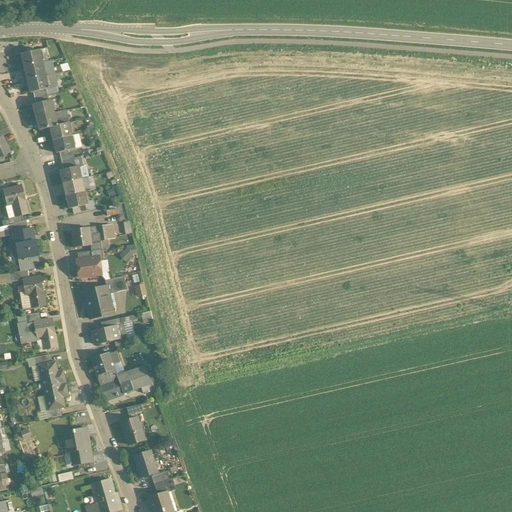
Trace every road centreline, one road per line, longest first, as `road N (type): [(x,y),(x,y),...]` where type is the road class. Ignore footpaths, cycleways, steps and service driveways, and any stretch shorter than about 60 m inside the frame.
road 1 (tertiary): [(0,31),(308,31),(511,45)]
road 2 (residential): [(132,511),(76,358),(36,164)]
